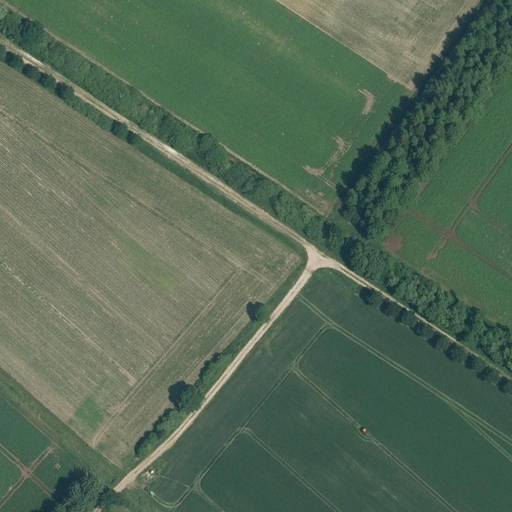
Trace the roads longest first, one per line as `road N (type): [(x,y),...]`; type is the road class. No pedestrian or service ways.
road 1 (track): [(511,382),(0,42)]
road 2 (track): [(318,253),(97,511)]
